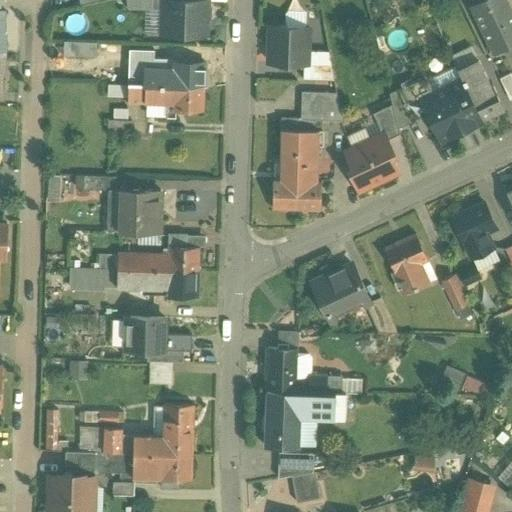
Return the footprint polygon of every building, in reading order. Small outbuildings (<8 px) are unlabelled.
[(151,0),(152,10),(163,10),(163,0),(185,0),(198,0),(151,0)] [(198,0),(185,0),(163,0),(163,10),(163,34),(173,34),(177,38),(186,38),(190,34),(206,35),(206,1),(198,0)] [(511,8),(508,0),(483,0),(470,6),(493,54),(511,45),(511,8)] [(308,28),(270,26),(269,62),(304,64),(307,64),(307,51),(308,28)] [(67,40),(66,54),(99,55),(99,41),(67,40)] [(408,40),(379,51),(385,76),(418,64),(408,40)] [(329,52),(307,51),(307,64),(304,64),(303,80),(334,81),(336,93),(337,93),(329,52)] [(205,64),(178,63),(178,55),(169,55),(169,70),(129,68),(129,85),(204,88),(205,64)] [(491,85),(478,59),(458,68),(463,77),(484,121),(505,111),(493,84),(491,85)] [(107,68),(97,67),(96,83),(106,83),(107,68)] [(463,77),(427,94),(436,111),(429,114),(442,141),(484,121),(463,77)] [(204,88),(129,85),(129,87),(128,97),(128,102),(168,103),(167,118),(176,118),(176,111),(204,112),(204,88)] [(129,87),(110,86),(109,96),(128,97),(129,87)] [(336,93),(302,92),(301,119),(322,120),(323,120),(342,121),(337,93),(336,93)] [(392,104),(373,113),(383,135),(385,135),(387,140),(400,134),(392,104)] [(128,112),(115,111),(114,120),(128,120),(128,112)] [(281,118),(280,179),(273,179),(272,209),(296,210),(299,130),(299,119),(281,118)] [(301,119),(299,119),(299,130),(321,130),(322,120),(301,119)] [(114,120),(109,120),(109,133),(132,133),(131,121),(128,120),(114,120)] [(321,130),(299,130),(296,210),(320,211),(321,180),(318,180),(319,146),(322,146),(323,130),(321,130)] [(383,135),(347,153),(355,170),(351,172),(359,189),(397,171),(389,154),(393,152),(387,140),(385,135),(383,135)] [(63,186),(63,175),(49,175),(49,198),(73,198),(73,186),(63,186)] [(116,177),(85,176),(84,190),(116,191),(116,177)] [(161,191),(120,190),(120,191),(121,191),(121,231),(119,231),(119,232),(160,233),(160,212),(158,212),(159,192),(161,192),(161,191)] [(484,202),(452,217),(472,258),(493,248),(486,234),(496,229),(484,202)] [(416,234),(384,249),(405,293),(427,283),(418,265),(429,260),(416,234)] [(199,248),(186,247),(186,235),(170,235),(169,254),(140,254),(140,270),(199,272),(199,248)] [(140,254),(119,252),(118,269),(140,270),(140,254)] [(352,263),(313,282),(331,320),(332,320),(330,314),(367,297),(369,302),(370,302),(352,263)] [(475,264),(459,272),(465,285),(482,277),(475,264)] [(140,270),(118,269),(118,288),(153,289),(153,294),(170,294),(170,295),(198,296),(199,272),(140,270)] [(455,274),(442,280),(455,309),(468,303),(455,274)] [(398,333),(381,297),(370,302),(369,302),(365,304),(379,332),(398,333)] [(165,319),(127,317),(126,349),(164,350),(165,319)] [(298,349),(268,348),(266,391),(342,393),(342,376),(310,375),(310,379),(297,379),(298,354),(298,349)] [(309,354),(298,354),(297,379),(310,379),(310,375),(309,375),(311,373),(312,357),(309,354)] [(150,361),(150,384),(174,384),(174,361),(150,361)] [(462,382),(465,370),(448,367),(445,379),(462,382)] [(342,393),(266,391),(264,446),(299,447),(300,418),(345,420),(346,393),(342,393)] [(194,405),(164,404),(164,408),(155,407),(154,436),(122,435),(122,453),(193,455),(194,407),(194,405)] [(58,409),(46,409),(48,448),(60,447),(58,409)] [(82,425),(120,426),(120,412),(82,412),(82,425)] [(105,428),(82,427),(81,452),(96,453),(104,453),(105,428)] [(122,428),(105,428),(104,453),(122,453),(122,435),(122,428)] [(81,452),(66,452),(66,466),(70,466),(70,472),(71,472),(74,477),(95,477),(95,472),(96,453),(81,452)] [(104,453),(96,453),(95,472),(121,473),(122,453),(104,453)] [(193,455),(122,453),(121,473),(121,477),(133,477),(133,478),(162,479),(162,488),(178,488),(179,479),(192,479),(193,455)] [(314,454),(279,453),(278,478),(292,476),(313,472),(314,454)] [(436,471),(437,455),(417,455),(417,471),(436,471)] [(511,470),(503,481),(511,489),(511,470)] [(74,477),(71,472),(70,472),(65,472),(62,477),(50,476),(48,511),(85,511),(86,500),(94,500),(95,477),(74,477)] [(313,472),(292,476),(296,503),(320,498),(315,472),(313,472)] [(490,485),(469,479),(463,502),(484,508),(490,485)] [(135,483),(113,482),(113,495),(134,496),(135,483)] [(482,511),(484,508),(463,502),(460,511),(482,511)]
